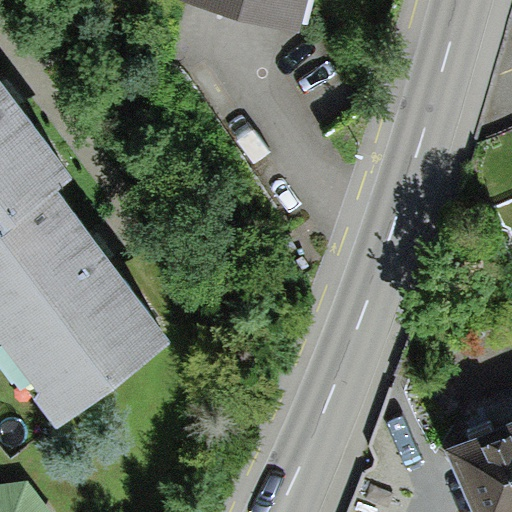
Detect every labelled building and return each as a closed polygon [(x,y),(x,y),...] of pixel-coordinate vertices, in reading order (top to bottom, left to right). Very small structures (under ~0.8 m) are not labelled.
[(305,0),(242,0),(301,16),(305,0)] [(0,187),(8,198),(60,159),(78,146),(0,48),(0,187)] [(176,310),(60,159),(8,198),(0,187),(0,310),(65,395),(176,310)] [(511,511),(511,398),(444,429),(481,511),(511,511)] [(27,474),(0,476),(0,511),(55,511),(57,508),(27,474)]
